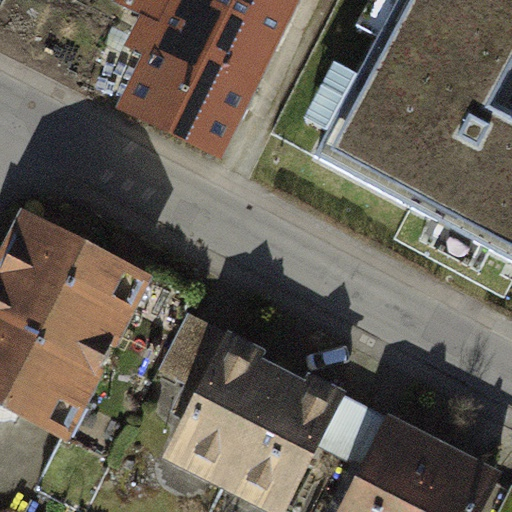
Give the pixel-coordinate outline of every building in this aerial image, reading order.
[(169,41),(134,118),(231,162),(305,0),(145,0),(134,26),(169,41)] [(511,0),(413,0),(327,154),(511,256),(511,119),(494,110),(511,78),(511,0)] [(31,228),(0,292),(0,388),(92,432),(159,288),(31,228)] [(180,445),(239,478),(295,378),(235,345),(180,445)] [(239,478),(299,510),(354,410),(295,378),(239,478)] [(347,511),(418,511),(443,468),(389,438),(347,511)] [(418,511),(489,511),(498,498),(443,468),(418,511)]
